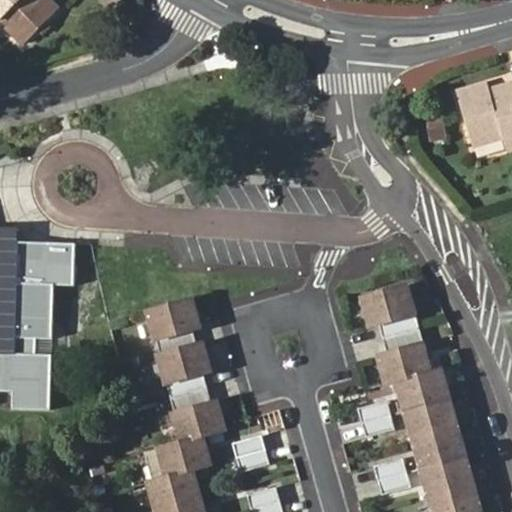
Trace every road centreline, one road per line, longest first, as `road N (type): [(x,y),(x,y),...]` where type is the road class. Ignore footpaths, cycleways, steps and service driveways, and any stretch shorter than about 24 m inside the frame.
road 1 (residential): [(81,186),(126,210),(175,218),(344,227),(377,225),(413,204)]
road 2 (residential): [(203,0),(162,52),(40,95),(0,92)]
road 3 (residential): [(413,204),(459,266),(511,398)]
road 4 (residential): [(351,38),(365,148),(413,204)]
road 5 (residential): [(313,302),(248,322),(266,381),(302,370)]
road 6 (tertiary): [(511,20),(460,35),(351,38)]
road 7 (residential): [(302,370),(340,511)]
road 8 (tertiary): [(351,38),(273,19),(236,0)]
